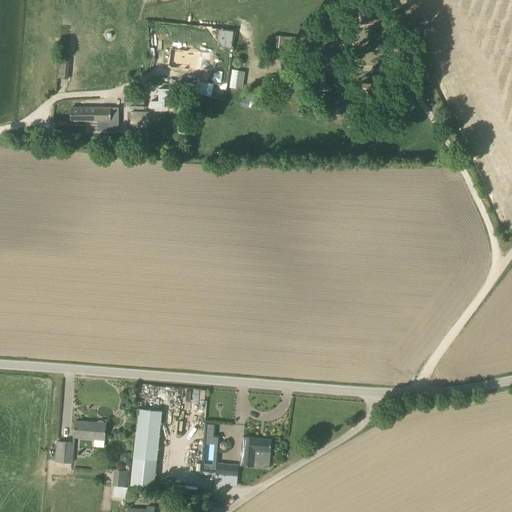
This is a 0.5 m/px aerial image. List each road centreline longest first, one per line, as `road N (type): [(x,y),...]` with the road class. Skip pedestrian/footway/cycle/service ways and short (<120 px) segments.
road 1 (unclassified): [(511,383),(371,399),(0,363)]
road 2 (track): [(498,272),(498,250),(445,128),(406,79),(377,64)]
road 3 (track): [(371,399),(367,426),(230,511)]
road 4 (track): [(419,396),(422,379),(511,255)]
